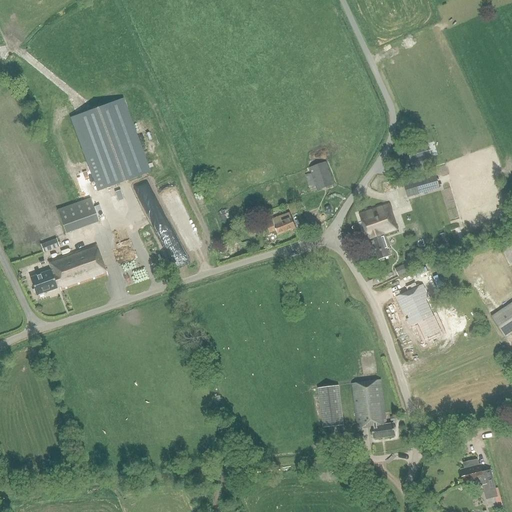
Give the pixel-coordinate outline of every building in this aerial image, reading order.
[(97,191),(150,173),(124,98),(71,117),(97,191)] [(431,157),(427,144),(408,149),(411,162),(431,157)] [(334,185),(326,162),(309,168),(311,173),(304,175),(310,193),(317,190),(317,191),(334,185)] [(440,189),(436,173),(404,181),(408,197),(440,189)] [(91,197),(57,208),(65,232),(99,220),(91,197)] [(297,212),(294,202),(287,205),(290,214),(297,212)] [(398,232),(391,211),(391,210),(389,205),(359,215),(367,240),(368,240),(373,253),(376,253),(378,260),(388,257),(386,249),(388,248),(383,237),(398,232)] [(275,236),(294,230),(289,214),(264,223),(268,234),(274,232),(275,236)] [(232,238),(229,226),(222,228),(225,240),(232,238)] [(40,244),(43,253),(59,247),(56,239),(40,244)] [(57,288),(59,292),(107,275),(96,245),(47,262),(50,271),(29,278),(35,295),(37,295),(38,296),(42,294),(42,293),(57,288)] [(405,265),(394,269),(398,277),(408,271),(405,265)] [(425,339),(440,333),(433,317),(437,315),(423,284),(395,297),(409,327),(418,323),(425,339)] [(511,303),(492,317),(506,338),(511,333),(511,303)] [(351,384),(353,392),(357,429),(372,427),(373,439),(395,437),(393,423),(385,424),(380,381),(351,384)] [(323,428),(344,425),(338,385),(318,388),(323,428)] [(497,493),(499,492),(498,487),(495,488),(491,470),(483,472),(481,465),(479,465),(478,459),(469,461),(463,463),(464,469),(461,470),(464,484),(479,480),(481,486),(483,486),(487,500),(498,497),(497,493)]
